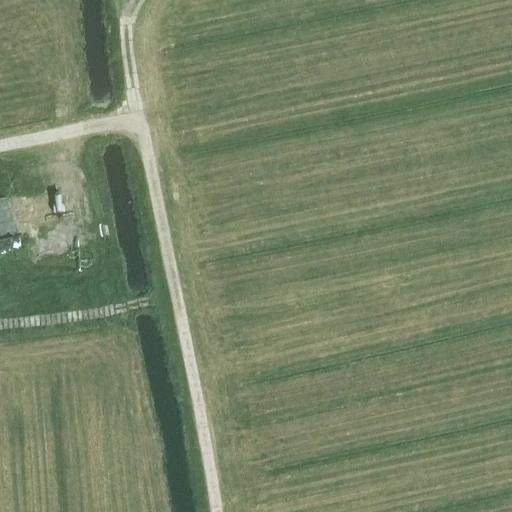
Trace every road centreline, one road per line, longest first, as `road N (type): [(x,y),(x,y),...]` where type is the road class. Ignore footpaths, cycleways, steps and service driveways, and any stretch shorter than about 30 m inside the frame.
road 1 (track): [(216,511),(140,118),(0,144)]
road 2 (track): [(177,296),(0,324)]
road 3 (track): [(140,118),(126,22),(136,0)]
